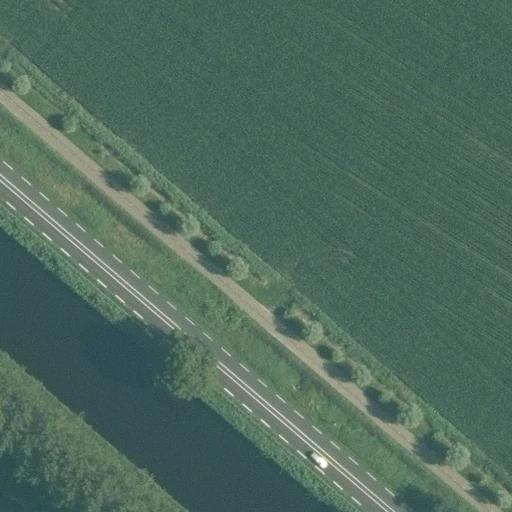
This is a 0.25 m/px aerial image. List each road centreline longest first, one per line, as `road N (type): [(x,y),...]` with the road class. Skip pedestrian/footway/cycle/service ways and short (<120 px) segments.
road 1 (unclassified): [(489,511),(0,91)]
road 2 (primary): [(385,511),(0,182)]
road 3 (unclassified): [(113,511),(0,414)]
